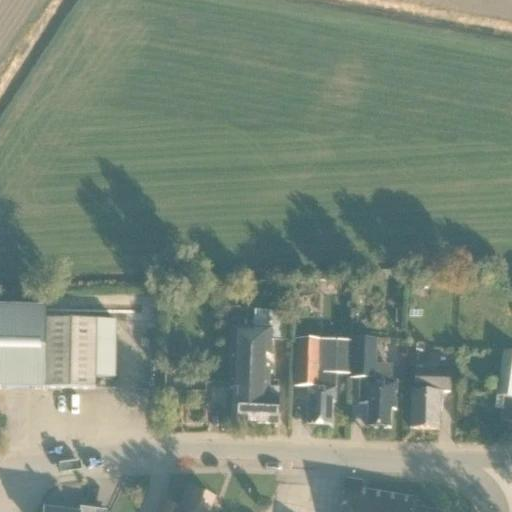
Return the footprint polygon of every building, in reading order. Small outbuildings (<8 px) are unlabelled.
[(0,388),(44,389),(45,321),(46,307),(0,306),(0,388)] [(231,327),(228,389),(239,389),(238,423),(276,425),(278,397),(278,387),(269,387),(271,349),(271,341),(272,312),(255,311),(254,329),(231,327)] [(271,341),(271,349),(291,350),(292,331),(284,331),(285,313),(273,312),(271,341)] [(45,321),(44,389),(94,390),(95,379),(115,379),(116,322),(95,322),(45,321)] [(349,376),(349,380),(350,380),(350,379),(360,379),(359,405),(368,405),(367,429),(390,429),(391,411),(395,412),(396,382),(374,381),(376,340),(352,339),(351,343),(350,343),(349,376)] [(349,376),(350,343),(296,340),(294,388),(308,388),(307,427),(331,427),(334,425),(336,375),(349,376)] [(511,353),(503,352),(496,398),(504,399),(501,421),(511,422),(511,353)] [(180,358),(163,357),(162,375),(179,376),(180,358)] [(442,393),(450,394),(451,373),(415,372),(414,392),(412,392),(411,430),(438,431),(439,411),(442,411),(442,393)] [(420,511),(414,511),(416,500),(361,491),(362,482),(346,480),(340,511),(420,511)] [(209,511),(215,500),(190,489),(180,510),(166,504),(162,511),(209,511)]
